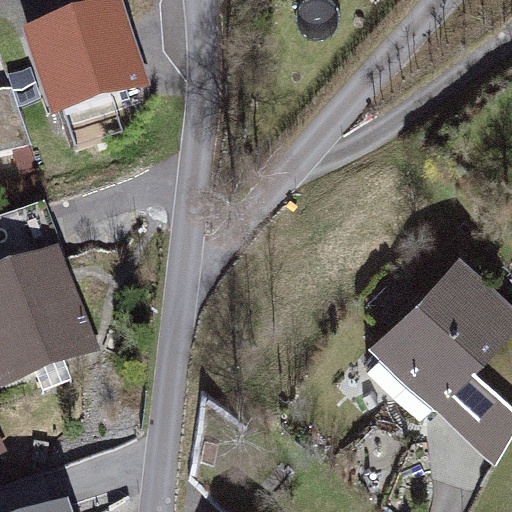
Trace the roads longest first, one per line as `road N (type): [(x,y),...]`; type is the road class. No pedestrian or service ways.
road 1 (residential): [(424,0),(291,156),(186,234)]
road 2 (residential): [(186,234),(146,511)]
road 3 (residential): [(186,234),(191,0)]
